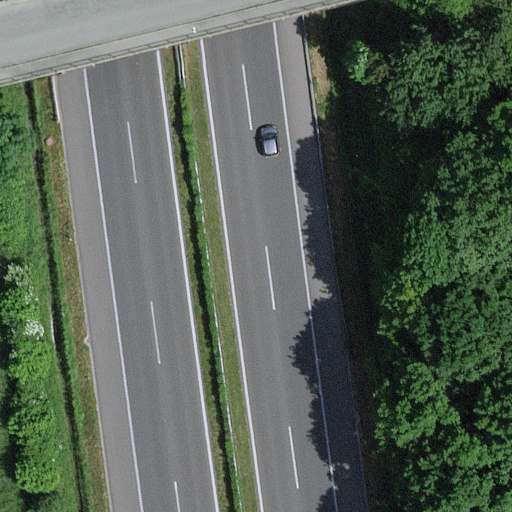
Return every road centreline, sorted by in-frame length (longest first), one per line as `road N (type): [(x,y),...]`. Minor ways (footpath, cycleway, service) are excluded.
road 1 (motorway): [(300,511),(228,0)]
road 2 (motorway): [(108,0),(176,511)]
road 3 (unclassified): [(0,36),(153,0)]
